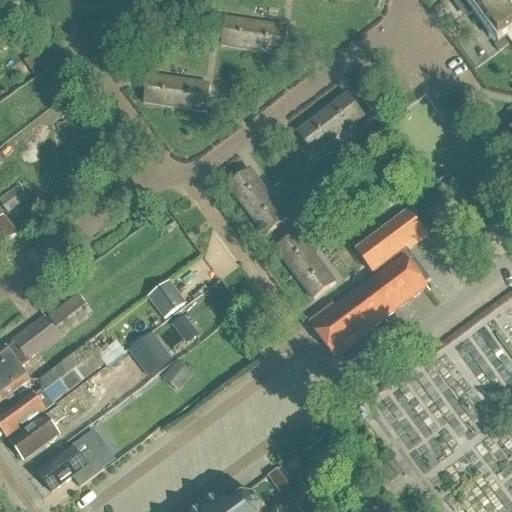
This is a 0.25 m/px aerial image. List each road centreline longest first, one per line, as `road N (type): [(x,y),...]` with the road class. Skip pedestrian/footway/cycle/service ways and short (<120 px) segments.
road 1 (residential): [(175,511),(339,389),(178,176)]
road 2 (residential): [(178,176),(401,24),(405,0)]
road 3 (residential): [(0,292),(136,190),(178,176)]
road 4 (residential): [(178,176),(69,35),(68,0)]
